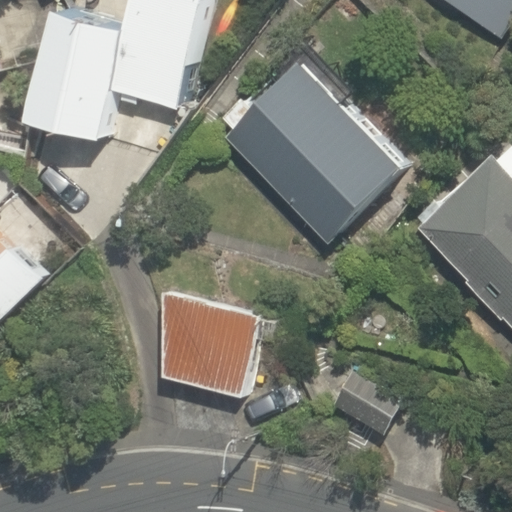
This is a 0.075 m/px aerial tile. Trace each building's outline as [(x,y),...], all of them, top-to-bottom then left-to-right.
[(0,0),(0,314),(46,268),(0,228),(0,196),(17,182),(0,162),(0,68),(38,56),(23,105),(114,128),(122,85),(186,100),(204,0),(0,0)] [(511,0),(446,0),(496,34),(511,10),(511,0)] [(417,158),(307,49),(224,134),(334,242),(417,158)] [(511,133),(422,223),(511,314),(511,133)] [(263,301),(162,278),(162,374),(242,393),(263,301)] [(405,385),(342,349),(316,395),(379,431),(405,385)]
